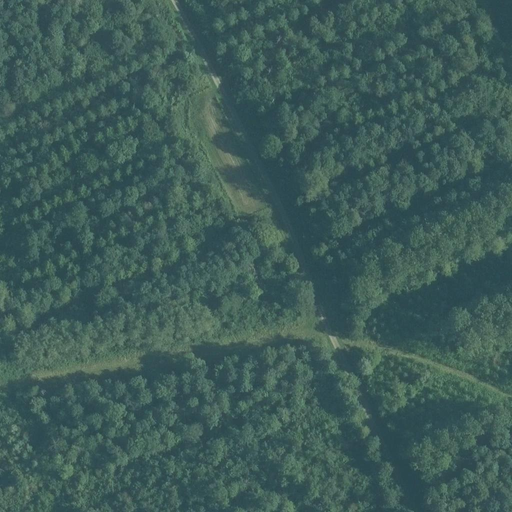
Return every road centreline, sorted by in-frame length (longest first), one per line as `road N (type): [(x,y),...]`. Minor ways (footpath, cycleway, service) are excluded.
road 1 (track): [(172,0),(275,198),(415,511)]
road 2 (track): [(511,398),(328,330),(0,385)]
